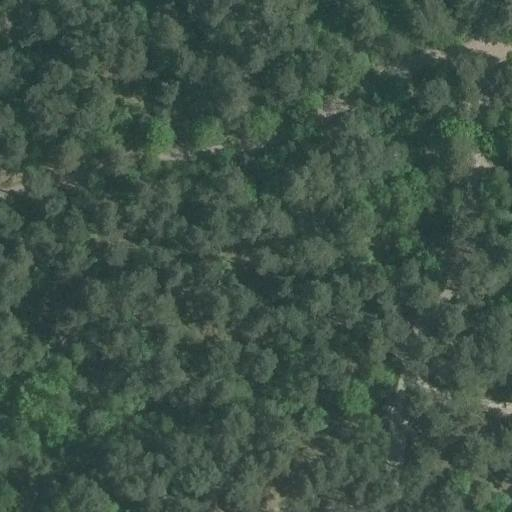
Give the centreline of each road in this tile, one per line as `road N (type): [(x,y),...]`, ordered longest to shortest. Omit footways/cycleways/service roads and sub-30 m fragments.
road 1 (track): [(0,197),(278,137),(399,69),(486,53),(487,0)]
road 2 (track): [(486,53),(469,241),(450,290),(413,347),(403,391),(511,408)]
road 3 (track): [(401,405),(323,449),(295,482),(285,511)]
road 4 (track): [(403,391),(390,511)]
